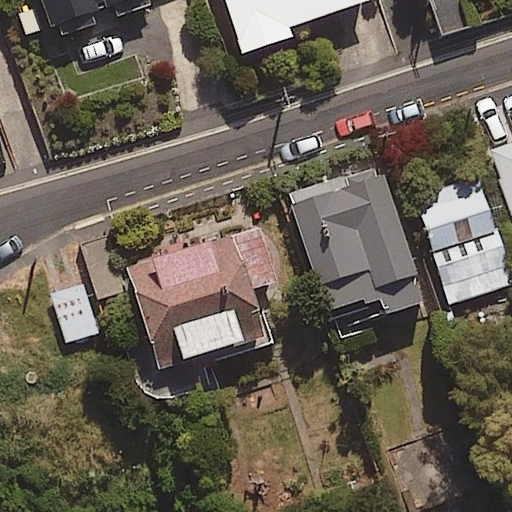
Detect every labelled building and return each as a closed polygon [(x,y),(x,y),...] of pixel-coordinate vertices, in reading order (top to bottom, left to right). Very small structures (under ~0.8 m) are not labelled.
[(36,0),(46,27),(123,0),(36,0)] [(365,0),(364,0),(221,0),(239,52),(288,36),(285,27),(365,0)] [(511,144),(491,152),(511,209),(511,144)] [(421,303),(383,174),(290,201),(328,330),(421,303)] [(511,284),(474,177),(410,199),(447,306),(511,284)] [(273,282),(257,227),(123,268),(163,401),(201,390),(193,364),(263,343),(247,290),(273,282)] [(95,334),(81,286),(50,295),(64,343),(95,334)] [(413,511),(474,491),(454,433),(388,455),(407,511),(413,511)]
